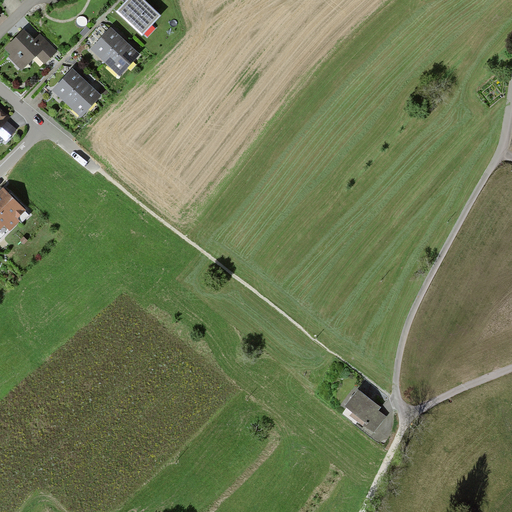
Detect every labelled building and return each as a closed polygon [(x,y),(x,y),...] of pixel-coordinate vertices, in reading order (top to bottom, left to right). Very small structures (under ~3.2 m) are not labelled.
[(159,14),(143,0),(126,0),(117,10),(141,33),(159,14)] [(55,52),(37,35),(32,40),(21,29),(1,50),(22,70),(36,55),(45,63),(55,52)] [(119,77),(138,57),(129,48),(118,38),(109,30),(90,51),(119,77)] [(80,118),(100,97),(91,89),(80,78),(72,71),(52,92),(80,118)] [(0,138),(4,142),(15,129),(6,120),(8,118),(2,113),(0,110),(0,138)] [(30,213),(5,186),(0,190),(0,231),(5,237),(30,213)] [(375,434),(389,417),(383,413),(379,410),(382,406),(357,388),(344,405),(365,421),(362,425),(375,434)]
